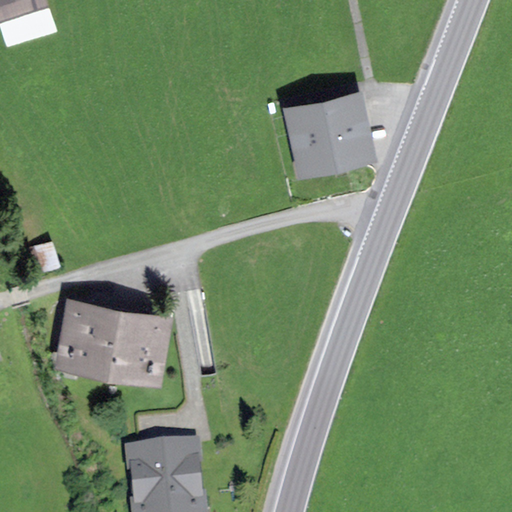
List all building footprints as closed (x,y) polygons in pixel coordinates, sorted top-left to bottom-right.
[(0,0),(13,36),(49,25),(41,0),(0,0)] [(361,97),(286,113),(290,133),(300,131),(306,161),(365,148),(358,115),(364,114),(361,97)] [(59,264),(50,240),(34,246),(42,270),(59,264)] [(151,370),(160,321),(76,306),(68,356),(151,370)] [(197,511),(192,452),(134,458),(139,511),(197,511)]
